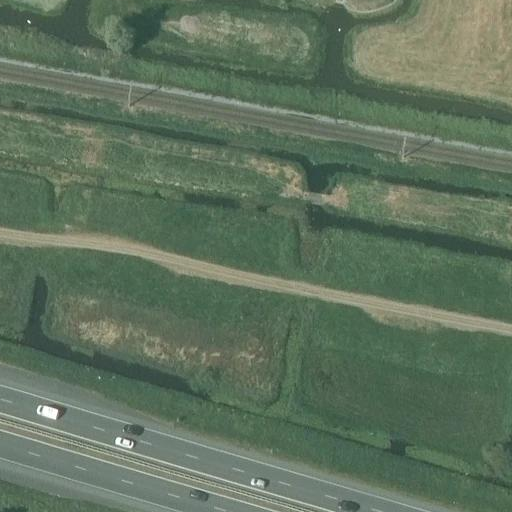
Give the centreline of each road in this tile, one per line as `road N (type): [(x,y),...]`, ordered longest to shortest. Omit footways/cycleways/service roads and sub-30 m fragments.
road 1 (track): [(511,329),(133,251),(0,235)]
road 2 (trunk): [(375,511),(0,400)]
road 3 (trunk): [(0,443),(227,511)]
